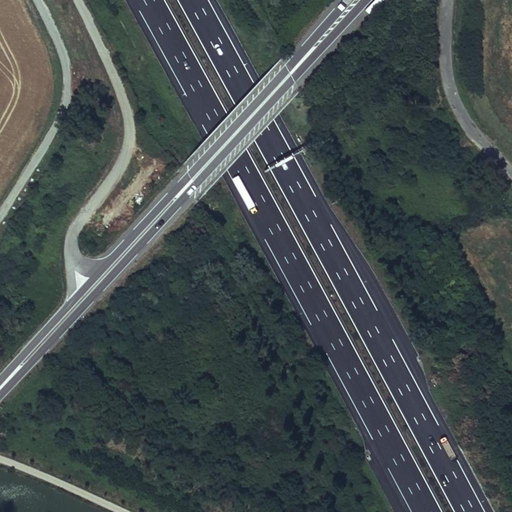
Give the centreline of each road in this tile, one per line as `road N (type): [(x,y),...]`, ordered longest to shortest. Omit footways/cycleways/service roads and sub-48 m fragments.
road 1 (motorway): [(471,511),(192,0)]
road 2 (motorway): [(148,0),(426,511)]
road 3 (tertiary): [(0,387),(359,0)]
road 4 (residential): [(511,172),(453,100),(446,0)]
